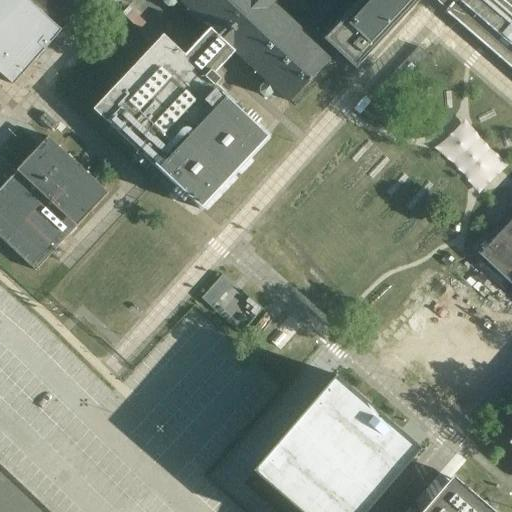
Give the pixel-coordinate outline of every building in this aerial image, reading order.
[(0,0),(0,73),(14,85),(89,0),(0,0)] [(164,35),(94,110),(201,210),(203,209),(272,136),(240,106),(218,85),(222,80),(216,74),(237,51),(265,77),(264,79),(266,81),(260,88),(260,94),(263,97),(269,97),(276,90),(291,103),(331,59),(306,35),(305,36),(271,4),(274,0),(163,0),(163,4),(167,7),(173,7),(179,0),(182,2),(183,1),(210,26),(208,27),(206,33),(186,55),(164,35)] [(511,0),(362,0),(325,40),(351,65),(356,70),(358,68),(421,0),(435,0),(447,11),(445,12),(511,69),(511,0)] [(378,90),(388,99),(429,57),(419,48),(378,90)] [(109,194),(49,138),(0,189),(0,237),(36,272),(109,194)] [(511,220),(480,255),(511,284),(511,220)] [(223,275),(201,299),(212,308),(233,284),(223,275)] [(337,375),(255,471),(302,511),(367,511),(422,449),(420,446),(419,446),(402,431),(337,375)] [(497,511),(454,475),(422,511),(497,511)]
